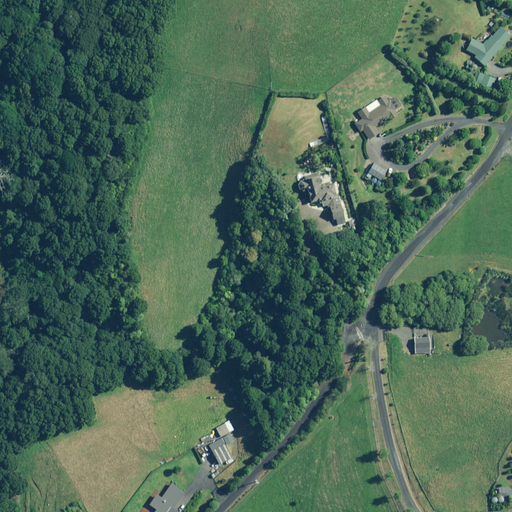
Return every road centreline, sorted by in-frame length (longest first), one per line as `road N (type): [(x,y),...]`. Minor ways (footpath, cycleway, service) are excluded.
road 1 (unknown): [(365,317),(415,511)]
road 2 (unknown): [(509,134),(443,120),(389,136),(374,159)]
